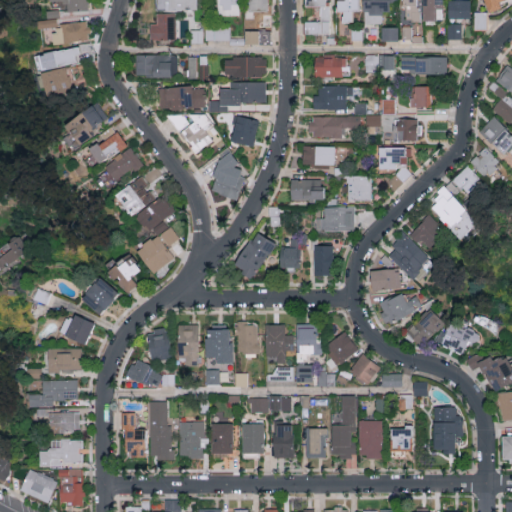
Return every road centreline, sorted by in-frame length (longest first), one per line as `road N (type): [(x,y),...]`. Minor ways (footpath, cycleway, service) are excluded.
road 1 (residential): [(486,511),(479,396),(446,370),(378,342),(358,303),(359,276),(378,240),(456,162),(472,95),(511,30)]
road 2 (residential): [(511,482),(105,484)]
road 3 (residential): [(169,296),(244,232),(272,174),(288,117),(288,0)]
road 4 (residential): [(200,272),(200,208),(112,80),(110,54),(127,0)]
road 5 (residential): [(104,511),(110,371),(169,296)]
road 6 (residential): [(358,303),(169,296)]
